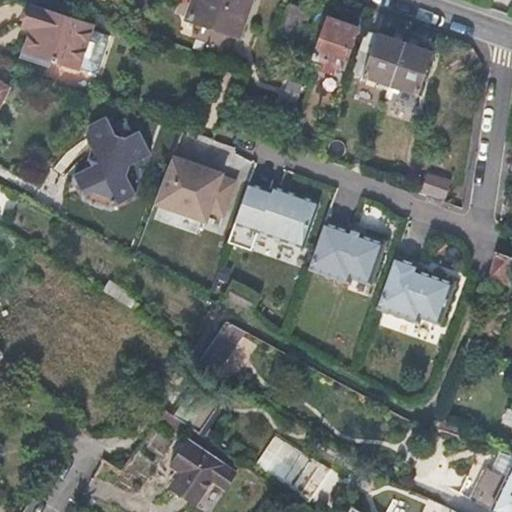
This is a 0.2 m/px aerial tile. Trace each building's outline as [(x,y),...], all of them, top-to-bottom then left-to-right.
[(193,0),(188,17),(238,35),(249,0),(193,0)] [(95,23),(33,3),(27,23),(34,25),(27,50),(82,68),(95,23)] [(307,17),(288,10),(282,28),(301,35),(307,17)] [(314,59),(343,70),(357,28),(328,18),(314,59)] [(376,34),(365,30),(350,72),(361,76),(376,34)] [(391,86),(405,45),(376,34),(361,76),(391,86)] [(432,55),(405,45),(391,86),(417,96),(432,55)] [(90,124),(87,135),(97,155),(91,159),(94,166),(76,175),(86,196),(94,192),(104,196),(110,198),(115,208),(138,197),(128,177),(131,166),(152,155),(140,132),(125,140),(116,136),(107,118),(90,124)] [(221,216),(237,169),(171,146),(155,193),(221,216)] [(313,192),(245,172),(231,219),(299,239),(313,192)] [(441,201),(443,202),(449,182),(424,174),(417,193),(426,196),(441,201)] [(441,201),(426,196),(424,202),(439,207),(441,201)] [(347,229),(324,221),(308,268),(348,282),(350,277),(369,284),(384,242),(362,234),(363,230),(348,225),(347,229)] [(511,258),(498,253),(495,254),(490,278),(511,286),(511,258)] [(394,256),(376,308),(418,322),(419,317),(439,324),(454,282),(418,270),(420,264),(394,256)] [(235,288),(228,299),(247,308),(252,297),(235,288)] [(221,359),(241,330),(226,321),(207,349),(221,359)] [(472,351),(490,357),(494,347),(477,340),(472,351)] [(9,395),(36,421),(53,401),(26,375),(9,395)] [(194,414),(172,398),(165,409),(186,425),(194,414)] [(165,409),(159,417),(181,431),(186,425),(165,409)] [(273,435),(255,464),(309,498),(327,468),(273,435)] [(185,437),(169,462),(180,470),(170,487),(196,503),(212,479),(226,487),(237,470),(185,437)] [(490,511),(511,511),(511,465),(506,478),(493,474),(487,490),(498,496),(490,511)]
